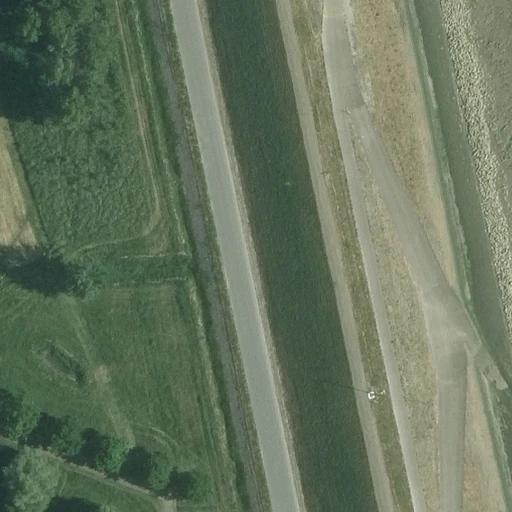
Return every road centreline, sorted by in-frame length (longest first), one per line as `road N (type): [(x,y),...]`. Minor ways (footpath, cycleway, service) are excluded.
road 1 (tertiary): [(286,511),(184,0)]
road 2 (unclassified): [(450,511),(447,372),(434,303),(337,52)]
road 3 (unclassified): [(337,52),(335,85),(420,511)]
